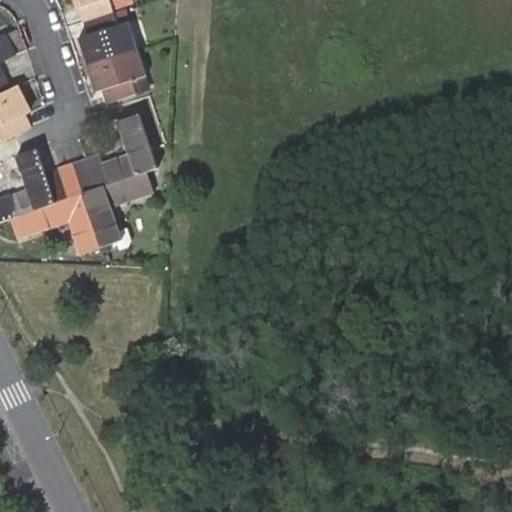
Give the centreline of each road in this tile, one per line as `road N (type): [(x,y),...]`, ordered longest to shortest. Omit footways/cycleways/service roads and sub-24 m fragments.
road 1 (tertiary): [(0,364),(73,511)]
road 2 (residential): [(24,0),(69,122)]
